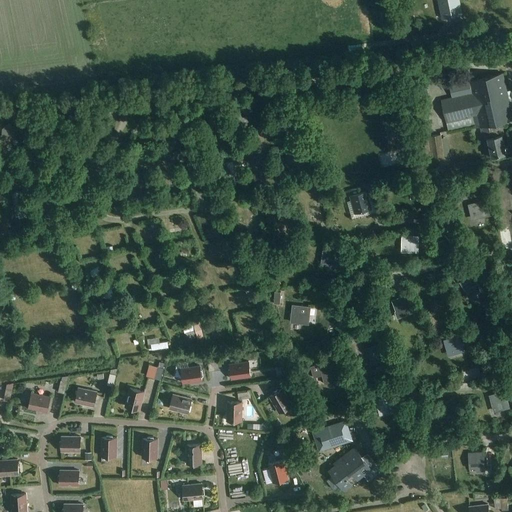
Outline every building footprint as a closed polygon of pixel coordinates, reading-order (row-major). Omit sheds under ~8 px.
[(413,0),(397,0),(401,17),(405,16),(408,28),(416,26),(414,14),(416,13),(413,0)] [(438,0),(443,20),(463,16),(459,0),(438,0)] [(511,121),(511,110),(503,75),(470,83),(473,95),(441,103),(446,124),(478,116),(481,129),(489,127),(492,139),(488,140),(492,159),(507,155),(503,136),(502,137),(499,124),(511,121)] [(432,101),(420,103),(422,110),(433,107),(432,101)] [(220,112),(200,114),(201,122),(221,120),(220,112)] [(188,136),(184,117),(169,120),(173,139),(188,136)] [(2,135),(0,136),(0,162),(1,164),(8,161),(5,154),(16,145),(15,128),(10,122),(3,129),(2,135)] [(445,165),(441,135),(427,138),(431,167),(445,165)] [(33,145),(27,145),(29,163),(35,162),(33,145)] [(235,160),(226,160),(226,169),(235,168),(235,160)] [(193,187),(208,183),(202,162),(187,166),(193,187)] [(426,198),(425,181),(409,182),(409,183),(411,183),(412,194),(422,194),(422,197),(426,197),(426,198)] [(18,216),(18,218),(26,217),(21,190),(13,192),(14,194),(18,216)] [(349,195),(354,214),(372,209),(367,191),(349,195)] [(487,216),(488,216),(484,201),(468,205),(469,205),(470,208),(473,208),(475,217),(487,215),(487,216)] [(315,206),(316,229),(325,228),(325,206),(315,206)] [(218,227),(218,239),(226,238),(225,227),(218,227)] [(418,252),(418,237),(402,236),(403,236),(403,240),(406,240),(406,250),(417,250),(417,252),(418,252)] [(338,265),(341,248),(324,245),(321,263),(338,265)] [(122,266),(126,278),(136,275),(132,263),(122,266)] [(237,269),(230,271),(232,277),(239,275),(237,269)] [(482,289),(483,290),(473,274),(460,283),(464,289),(467,287),(472,296),(482,289)] [(231,302),(249,304),(250,294),(232,292),(231,302)] [(413,313),(406,295),(392,301),(393,301),(394,306),(397,305),(401,316),(412,312),(413,313)] [(309,324),(311,307),(293,305),(291,322),(309,324)] [(193,322),(197,339),(204,337),(200,321),(193,322)] [(192,327),(182,331),(187,343),(197,339),(192,327)] [(459,336),(445,341),(448,352),(451,352),(454,351),(459,349),(459,352),(463,351),(464,352),(459,336)] [(151,342),(152,353),(168,352),(168,345),(159,346),(159,341),(151,342)] [(372,365),(375,364),(381,362),(375,345),(365,348),(372,365)] [(256,376),(255,362),(236,364),(237,368),(235,369),(236,374),(238,375),(238,378),(256,376)] [(319,364),(310,367),(314,378),(322,376),(325,384),(337,380),(341,379),(337,363),(320,368),(319,364)] [(161,380),(164,368),(157,366),(154,378),(161,380)] [(197,369),(179,368),(179,382),(197,383),(197,380),(199,379),(199,374),(197,373),(197,369)] [(113,386),(116,375),(110,373),(107,385),(113,386)] [(222,389),(221,376),(214,377),(215,389),(222,389)] [(65,393),(67,382),(61,380),(58,392),(65,393)] [(10,402),(12,390),(6,388),(4,400),(10,402)] [(94,406),(97,392),(78,388),(75,402),(94,406)] [(140,410),(144,392),(130,388),(125,406),(140,410)] [(279,413),(292,405),(282,389),(269,396),(279,413)] [(238,399),(250,398),(250,391),(238,393),(238,399)] [(505,391),(491,396),(492,399),(494,399),(495,403),(494,404),(495,407),(496,407),(497,410),(509,407),(509,408),(505,391)] [(47,412),(50,397),(32,393),(29,408),(47,412)] [(188,413),(192,399),(173,394),(169,409),(188,413)] [(392,411),(396,410),(392,396),(377,400),(380,412),(383,411),(383,412),(387,411),(387,410),(391,409),(392,411)] [(459,413),(460,413),(450,399),(437,408),(438,408),(440,411),(442,409),(445,413),(444,414),(446,417),(447,417),(449,419),(459,412),(459,413)] [(242,421),(242,402),(227,402),(227,421),(242,421)] [(29,410),(28,413),(48,418),(49,414),(29,410)] [(275,428),(278,433),(284,430),(281,424),(275,428)] [(319,449),(324,455),(348,439),(344,433),(346,432),(342,426),(319,441),(323,447),(319,449)] [(60,447),(61,448),(61,451),(80,452),(80,437),(61,436),(61,440),(60,441),(60,447)] [(101,456),(116,457),(117,438),(113,438),(112,436),(107,436),(106,437),(102,437),(101,456)] [(142,457),(157,458),(158,439),(154,439),(153,437),(148,437),(147,439),(143,438),(142,457)] [(187,464),(191,464),(192,465),(197,465),(198,463),(202,463),(201,444),(186,445),(187,464)] [(333,475),(327,480),(334,490),(341,485),(344,489),(345,489),(344,488),(351,482),(347,477),(352,473),(356,478),(362,473),(363,475),(376,465),(369,455),(367,453),(362,457),(355,448),(343,457),(344,459),(329,470),(333,475)] [(480,471),(485,471),(484,452),(468,453),(469,469),(480,468),(480,471)] [(0,460),(0,475),(19,474),(18,460),(0,460)] [(273,482),(288,478),(283,460),(269,464),(273,482)] [(60,486),(79,486),(79,472),(61,471),(60,486)] [(184,500),(203,498),(202,484),(183,485),(184,500)] [(12,511),(27,511),(26,494),(11,495),(12,511)]
